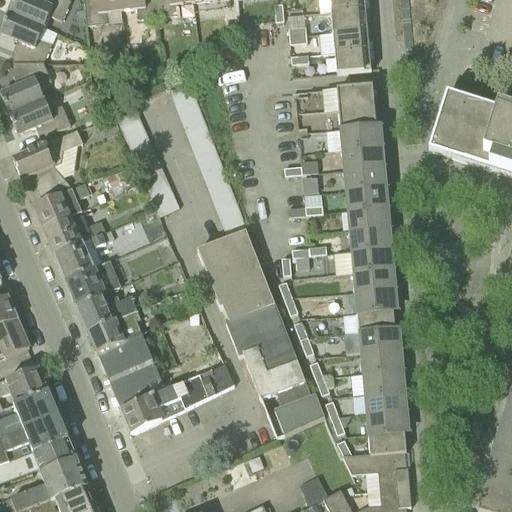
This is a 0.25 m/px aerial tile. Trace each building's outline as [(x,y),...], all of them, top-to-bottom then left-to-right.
[(15,0),(9,16),(44,31),(49,19),(62,24),(71,5),(59,0),(36,0),(36,3),(28,0),(15,0)] [(122,14),(120,0),(96,0),(96,1),(84,2),(87,29),(108,26),(107,15),(122,14)] [(120,0),(122,14),(137,12),(138,23),(159,21),(156,0),(120,0)] [(193,6),(192,0),(156,0),(159,21),(180,18),(178,7),(193,6)] [(329,0),(331,16),(365,13),(364,0),(329,0)] [(274,9),(276,26),(284,25),(282,8),(274,9)] [(333,36),(367,33),(365,13),(331,16),(333,36)] [(39,43),(44,31),(9,16),(0,35),(0,36),(18,44),(13,55),(13,67),(44,67),(51,48),(39,43)] [(289,40),(306,39),(305,31),(288,32),(289,40)] [(369,53),(367,33),(333,36),(335,57),(369,53)] [(306,39),(289,40),(290,48),(307,47),(306,39)] [(371,74),(371,73),(369,53),(335,57),(337,78),(371,74)] [(308,59),(291,61),(292,69),(309,67),(308,59)] [(44,67),(13,67),(13,79),(17,89),(0,96),(0,97),(8,118),(44,103),(39,91),(51,85),(44,67)] [(175,108),(195,100),(191,90),(171,98),(175,108)] [(372,90),(336,93),(338,114),(374,110),(372,90)] [(323,95),(301,99),(305,123),(327,119),(323,95)] [(511,117),(446,97),(428,153),(511,179),(511,117)] [(178,117),(199,109),(195,100),(175,108),(178,117)] [(49,115),(44,103),(8,118),(17,138),(35,130),(40,142),(70,129),(62,109),(49,115)] [(182,127),(203,119),(199,109),(178,117),(182,127)] [(376,131),(374,110),(338,114),(340,134),(376,131)] [(123,136),(143,127),(138,117),(118,126),(123,136)] [(186,137),(206,129),(203,119),(182,127),(186,137)] [(116,121),(100,127),(104,140),(120,134),(116,121)] [(127,145),(147,136),(143,127),(123,136),(127,145)] [(190,146),(210,138),(206,129),(186,137),(190,146)] [(378,151),(376,131),(340,134),(342,154),(378,151)] [(83,148),(77,134),(13,161),(23,184),(32,180),(37,192),(58,183),(53,171),(55,170),(51,159),(65,153),(66,155),(83,148)] [(131,155),(151,146),(147,136),(127,145),(131,155)] [(193,156),(214,148),(210,138),(190,146),(193,156)] [(135,164),(155,155),(151,146),(131,155),(135,164)] [(197,166),(218,158),(214,148),(193,156),(197,166)] [(344,175),(380,171),(378,151),(342,154),(344,175)] [(140,174),(160,165),(155,155),(135,164),(140,174)] [(201,176),(221,167),(218,158),(197,166),(201,176)] [(144,183),(164,174),(160,165),(140,174),(144,183)] [(301,170),(302,178),(318,177),(317,165),(301,166),(301,170)] [(205,185),(225,177),(221,167),(201,176),(205,185)] [(302,178),(301,170),(284,172),(285,180),(302,178)] [(346,195),(382,192),(380,171),(344,175),(346,195)] [(126,172),(108,180),(112,190),(131,182),(126,172)] [(148,193),(168,184),(164,174),(144,183),(148,193)] [(209,195),(229,187),(225,177),(205,185),(209,195)] [(152,202),(172,193),(168,184),(148,193),(152,202)] [(212,205),(233,197),(229,187),(209,195),(212,205)] [(43,232),(82,216),(77,204),(89,199),(84,188),(33,209),(43,232)] [(346,195),(348,215),(384,212),(382,192),(346,195)] [(157,212),(177,203),(172,193),(152,202),(157,212)] [(216,214),(236,206),(233,197),(212,205),(216,214)] [(177,203),(157,212),(161,221),(181,212),(177,203)] [(220,224),(240,216),(236,206),(216,214),(220,224)] [(305,211),(306,219),(323,218),(322,210),(305,211)] [(306,219),(305,211),(288,213),(289,221),(306,219)] [(385,232),(384,212),(348,215),(350,236),(385,232)] [(240,216),(220,224),(227,243),(246,236),(248,235),(240,216)] [(45,235),(54,258),(105,235),(101,225),(88,230),(84,219),(45,235)] [(387,252),(385,232),(350,236),(351,256),(387,252)] [(105,235),(54,258),(65,284),(93,271),(104,267),(97,250),(115,243),(110,233),(105,235)] [(179,249),(186,245),(180,234),(173,238),(179,249)] [(261,403),(268,401),(305,386),(246,236),(227,243),(198,255),(221,312),(224,311),(230,325),(226,327),(240,361),(244,359),(261,403)] [(309,252),(310,260),(327,258),(326,250),(309,252)] [(310,260),(309,252),(292,254),(292,262),(310,260)] [(389,273),(387,252),(351,256),(353,276),(389,273)] [(308,261),(296,262),(297,274),(310,272),(308,261)] [(282,263),(283,280),(291,280),(290,262),(282,263)] [(110,264),(104,267),(93,271),(65,284),(76,310),(104,297),(121,290),(110,264)] [(391,293),(389,273),(353,276),(355,297),(391,293)] [(285,305),(292,302),(286,286),(279,289),(285,305)] [(0,287),(0,328),(17,322),(1,287),(0,287)] [(357,317),(393,313),(391,293),(355,297),(357,317)] [(104,298),(104,297),(76,310),(87,335),(137,314),(131,300),(109,310),(110,313),(106,314),(100,300),(104,298)] [(292,302),(285,305),(291,320),(298,317),(292,302)] [(359,337),(395,334),(393,313),(357,317),(359,337)] [(137,314),(87,335),(96,358),(98,357),(142,338),(137,325),(141,323),(137,314)] [(0,328),(0,357),(3,356),(5,361),(29,351),(17,322),(0,328)] [(300,345),(308,342),(302,326),(294,329),(300,345)] [(361,357),(397,354),(395,334),(359,337),(361,357)] [(165,394),(142,338),(98,357),(121,412),(165,394)] [(308,342),(300,345),(307,361),(314,358),(308,342)] [(363,378),(399,374),(397,354),(361,357),(363,378)] [(316,385),(323,382),(317,366),(310,369),(316,385)] [(212,375),(165,394),(121,412),(119,413),(131,439),(162,424),(184,413),(234,390),(225,369),(212,375)] [(0,385),(0,414),(2,413),(0,408),(0,400),(11,396),(15,408),(47,395),(38,372),(0,385)] [(400,395),(399,374),(363,378),(365,398),(400,395)] [(323,382),(316,385),(322,400),(330,397),(323,382)] [(0,442),(57,420),(47,395),(15,408),(13,409),(17,419),(0,425),(0,442)] [(402,415),(400,395),(365,398),(367,419),(402,415)] [(314,398),(310,399),(266,417),(269,425),(277,443),(285,440),(324,422),(315,400),(314,398)] [(331,424),(339,421),(333,405),(325,408),(331,424)] [(369,439),(404,435),(402,415),(367,419),(369,439)] [(503,435),(511,437),(511,415),(510,415),(503,435)] [(57,420),(0,442),(0,469),(9,466),(5,457),(29,447),(33,456),(67,443),(57,420)] [(339,421),(331,424),(337,439),(345,436),(339,421)] [(404,435),(369,439),(371,459),(406,456),(404,435)] [(497,454),(511,458),(511,437),(503,435),(497,454)] [(40,477),(75,463),(67,443),(33,456),(9,466),(0,469),(0,480),(1,482),(32,470),(32,472),(38,470),(40,477)] [(353,461),(345,445),(337,448),(344,461),(343,461),(343,462),(353,461)] [(491,473),(511,480),(511,458),(497,454),(491,473)] [(353,461),(343,462),(352,480),(377,477),(379,495),(410,492),(408,473),(406,473),(405,457),(406,456),(371,459),(353,461)] [(27,511),(39,508),(87,489),(75,463),(40,477),(45,489),(0,505),(0,511),(27,511)] [(484,493),(511,501),(511,480),(491,473),(484,493)] [(303,487),(311,506),(330,497),(321,478),(303,487)] [(96,511),(87,489),(39,508),(27,511),(54,511),(53,509),(58,507),(59,511),(96,511)] [(410,492),(379,495),(380,511),(367,511),(406,511),(411,511),(410,492)] [(478,511),(511,511),(511,501),(484,493),(478,511)] [(349,511),(341,495),(323,504),(327,511),(349,511)]
